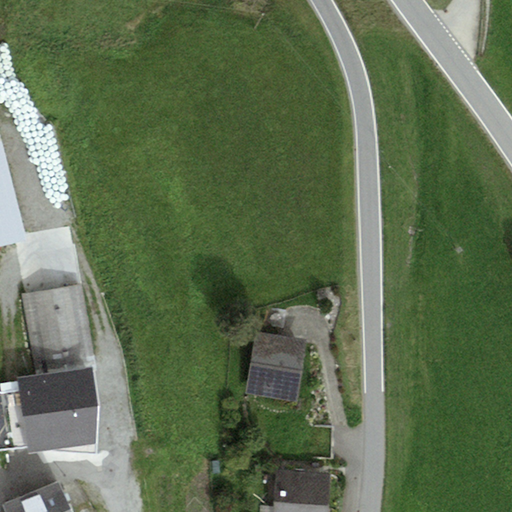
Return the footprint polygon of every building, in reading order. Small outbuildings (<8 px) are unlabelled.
[(51,225),(12,232),(16,251),(54,244),(51,225)] [(82,283),(21,294),(36,373),(96,361),(82,283)] [(306,335),(256,329),(245,392),(297,400),(306,335)] [(96,361),(36,373),(0,380),(0,385),(1,391),(0,391),(0,449),(10,448),(11,452),(39,447),(41,466),(118,449),(103,360),(96,361)] [(328,511),(331,470),(275,467),(272,511),(328,511)] [(78,511),(60,475),(4,501),(8,511),(78,511)]
